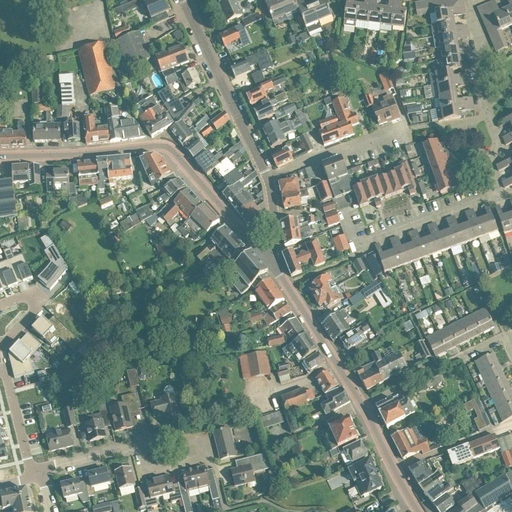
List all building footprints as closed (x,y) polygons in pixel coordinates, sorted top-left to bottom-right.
[(163,0),(155,0),(153,1),(140,6),(144,14),(148,12),(152,19),(169,12),(163,0)] [(237,3),(244,0),(226,0),(219,3),(228,23),(242,16),(237,3)] [(263,0),(273,22),(286,16),(279,0),(276,0),(273,1),(272,0),(263,0)] [(279,0),(286,16),(288,21),(301,16),(299,11),(296,2),(294,0),(279,0)] [(296,2),(299,11),(301,16),(305,27),(308,35),(322,29),(319,22),(312,5),(306,7),(302,0),(301,0),(296,2)] [(312,5),(319,22),(332,16),(325,0),(316,0),(318,2),(312,5)] [(346,0),(344,21),(344,27),(356,28),(357,22),(359,5),(353,5),(353,0),(346,0)] [(359,5),(357,22),(369,24),(371,0),(365,0),(365,6),(359,5)] [(371,0),(369,24),(380,25),(382,8),(377,8),(377,0),(371,0)] [(382,8),(380,25),(381,25),(392,27),(395,0),(389,0),(388,9),(382,8)] [(401,0),(395,0),(392,27),(404,28),(407,11),(401,11),(401,0)] [(437,25),(454,22),(453,16),(465,14),(462,0),(452,0),(454,10),(448,11),(442,12),(436,13),(437,25)] [(454,10),(452,0),(446,0),(448,11),(454,10)] [(136,1),(121,7),(114,10),(116,16),(138,8),(136,1)] [(495,19),(498,25),(500,31),(501,31),(501,30),(511,26),(505,10),(500,12),(495,1),(478,9),(482,18),(493,14),(495,19)] [(423,15),(430,14),(428,2),(421,3),(423,15)] [(417,16),(423,15),(421,3),(415,4),(417,16)] [(258,13),(243,21),(245,27),(254,23),(261,20),(258,13)] [(482,18),(484,24),(495,19),(493,14),(482,18)] [(484,24),(487,30),(498,25),(495,19),(484,24)] [(433,38),(468,32),(467,26),(455,28),(454,22),(437,25),(431,26),(433,38)] [(487,30),(489,36),(500,31),(498,25),(487,30)] [(128,26),(114,32),(117,41),(131,35),(128,26)] [(241,27),(219,37),(222,41),(221,42),(223,46),(224,46),(225,48),(231,45),(232,46),(236,44),(236,43),(247,38),(241,27)] [(489,36),(492,41),(503,36),(501,31),(500,31),(489,36)] [(441,49),(458,46),(457,40),(469,38),(468,32),(433,38),(439,37),(441,49)] [(114,42),(122,71),(128,68),(150,60),(139,33),(118,41),(114,42)] [(492,41),(494,47),(505,42),(503,36),(492,41)] [(494,47),(496,53),(508,48),(505,42),(494,47)] [(78,49),(84,74),(90,96),(117,89),(106,43),(78,49)] [(183,46),(174,50),(156,57),(162,72),(189,62),(183,46)] [(443,60),(472,56),(471,50),(459,51),(458,46),(441,49),(443,60)] [(245,62),(240,64),(231,68),(235,79),(251,72),(249,68),(259,64),(262,72),(274,67),(267,51),(245,60),(245,62)] [(365,52),(364,59),(375,61),(376,54),(365,52)] [(436,61),(438,73),(445,72),(453,71),(453,70),(464,68),(463,62),(472,61),(472,56),(443,60),(436,61)] [(122,71),(126,86),(133,84),(128,68),(122,71)] [(173,70),(163,75),(168,86),(178,82),(179,84),(180,84),(185,93),(189,91),(188,89),(200,83),(194,71),(177,79),(173,70)] [(429,74),(431,86),(469,80),(468,74),(457,76),(457,77),(454,78),(453,71),(445,72),(438,73),(429,74)] [(394,89),(387,73),(383,75),(389,90),(394,89)] [(73,76),(59,77),(59,87),(62,87),(63,107),(66,107),(75,107),(73,77),(73,76)] [(270,81),(263,84),(254,89),(255,91),(246,95),(252,106),(267,98),(264,93),(282,85),(279,78),(271,82),(270,81)] [(433,98),(456,95),(455,88),(458,87),(458,88),(470,87),(469,80),(431,86),(433,98)] [(10,85),(11,99),(20,99),(14,85),(10,85)] [(338,86),(331,88),(333,95),(340,92),(338,86)] [(158,94),(175,121),(185,111),(179,101),(176,103),(170,91),(168,92),(166,89),(158,94)] [(31,91),(32,104),(44,104),(43,90),(31,91)] [(147,130),(151,137),(152,138),(163,132),(145,100),(139,103),(134,94),(128,98),(140,119),(147,130)] [(285,94),(271,100),(262,104),(263,107),(254,111),(259,122),(275,115),(271,108),(288,100),(285,94)] [(441,109),(473,104),(472,98),(460,100),(460,101),(457,102),(456,95),(433,98),(433,99),(439,98),(441,109)] [(152,96),(145,100),(163,132),(173,126),(168,117),(165,112),(162,113),(152,96)] [(369,97),(363,99),(367,108),(373,106),(375,105),(371,96),(369,97)] [(373,108),(376,116),(379,125),(391,121),(392,122),(399,119),(391,96),(384,99),(386,103),(373,108)] [(340,124),(338,125),(343,139),(354,135),(351,127),(359,124),(355,114),(350,116),(344,98),(332,103),(340,124)] [(200,99),(194,104),(196,107),(202,101),(200,99)] [(283,109),(283,110),(286,116),(297,111),(294,104),(283,109)] [(437,110),(439,122),(460,119),(459,111),(462,111),(462,112),(474,110),(473,104),(441,109),(437,110)] [(177,126),(171,131),(182,145),(196,135),(209,124),(211,123),(207,117),(196,126),(197,128),(194,130),(193,128),(188,132),(181,122),(195,108),(190,105),(185,111),(175,121),(177,126)] [(108,121),(108,128),(110,143),(145,138),(136,122),(119,124),(117,108),(106,110),(108,121)] [(300,123),(306,134),(312,131),(301,110),(295,112),(298,119),(300,123)] [(211,123),(212,125),(217,131),(222,128),(230,122),(225,113),(211,123)] [(319,132),(321,137),(324,146),(343,139),(338,125),(335,117),(319,123),(322,131),(319,132)] [(511,127),(511,117),(498,123),(499,127),(511,123),(511,127)] [(94,118),(84,119),(85,131),(86,135),(87,145),(99,144),(97,129),(95,129),(94,123),(94,118)] [(66,125),(64,125),(65,132),(67,132),(68,142),(80,141),(80,131),(80,125),(75,125),(72,125),(72,121),(68,122),(66,125)] [(100,122),(94,123),(95,129),(97,129),(99,144),(110,143),(108,128),(103,128),(101,129),(100,122)] [(263,130),(267,139),(293,127),(290,122),(280,127),(278,122),(263,130)] [(10,138),(11,148),(27,148),(27,132),(25,132),(25,123),(18,124),(18,132),(12,132),(13,138),(10,138)] [(297,131),(300,137),(306,134),(300,123),(295,126),(293,127),(267,139),(271,149),(287,142),(285,137),(297,131)] [(34,127),(34,133),(35,143),(48,142),(47,125),(41,125),(41,127),(34,127)] [(53,125),(47,125),(48,142),(60,142),(60,126),(53,126),(53,125)] [(209,127),(201,133),(204,137),(212,132),(209,127)] [(0,132),(0,147),(0,148),(11,148),(10,138),(13,138),(12,132),(0,132)] [(303,144),(307,154),(314,151),(306,134),(300,137),(296,139),(299,146),(303,144)] [(196,135),(182,145),(194,159),(205,149),(208,146),(202,139),(200,140),(196,136),(196,135)] [(423,146),(426,155),(442,150),(440,145),(445,143),(443,138),(423,146)] [(207,177),(214,172),(227,161),(240,152),(244,149),(241,142),(230,151),(231,153),(224,158),(221,154),(214,159),(208,152),(204,156),(196,163),(207,177)] [(272,157),(277,168),(293,161),(287,147),(277,152),(278,154),(272,157)] [(426,155),(430,165),(450,158),(449,153),(444,155),(442,150),(426,155)] [(214,172),(221,181),(235,171),(228,162),(231,160),(233,163),(242,156),(240,152),(227,161),(214,172)] [(160,190),(162,189),(177,181),(163,158),(159,157),(156,156),(139,158),(151,186),(157,184),(160,190)] [(107,160),(109,182),(110,187),(114,187),(113,181),(133,179),(131,158),(107,160)] [(322,164),(335,199),(354,192),(341,158),(322,164)] [(430,165),(433,175),(449,169),(447,164),(452,162),(450,158),(430,165)] [(98,161),(101,191),(104,190),(103,182),(109,182),(107,160),(98,161)] [(511,165),(511,160),(497,165),(499,172),(511,167),(510,166),(511,165)] [(98,191),(101,191),(98,161),(78,163),(80,187),(98,185),(98,191)] [(402,163),(399,165),(400,169),(399,170),(406,189),(415,185),(406,161),(402,163)] [(13,181),(13,184),(30,183),(30,187),(40,187),(39,166),(12,167),(13,181)] [(311,168),(305,170),(307,175),(309,181),(315,179),(311,168)] [(437,184),(457,177),(456,172),(451,174),(449,169),(433,175),(434,175),(430,177),(433,185),(437,184)] [(70,196),(75,195),(74,185),(69,185),(69,171),(61,171),(61,170),(55,170),(55,172),(54,172),(54,177),(47,177),(47,193),(55,193),(55,185),(61,185),(62,193),(70,193),(70,196)] [(398,173),(390,176),(397,195),(405,191),(404,189),(406,189),(399,170),(397,170),(398,173)] [(221,181),(229,190),(243,180),(235,171),(221,181)] [(382,176),(380,177),(388,198),(397,195),(390,176),(383,178),(382,176)] [(222,196),(230,204),(247,193),(243,188),(252,182),(249,177),(248,177),(246,178),(243,180),(229,190),(229,191),(222,196)] [(299,192),(299,191),(296,177),(288,179),(288,181),(280,183),(282,195),(299,192)] [(380,177),(371,180),(378,199),(384,197),(385,199),(388,198),(380,177)] [(457,177),(437,184),(440,194),(456,188),(454,183),(459,181),(457,177)] [(511,179),(503,182),(505,189),(511,186),(511,179)] [(177,181),(162,189),(166,194),(158,200),(160,204),(164,201),(165,203),(178,193),(186,188),(179,180),(177,181)] [(371,180),(361,183),(368,202),(378,199),(371,180)] [(0,220),(18,218),(17,214),(13,184),(13,181),(0,181),(0,220)] [(332,199),(327,183),(316,187),(321,203),(332,199)] [(368,202),(361,183),(362,186),(353,189),(360,208),(369,205),(368,203),(368,202)] [(181,211),(190,219),(204,206),(188,189),(170,207),(167,205),(158,214),(158,213),(152,217),(149,219),(145,221),(151,228),(161,218),(170,227),(175,222),(172,220),(181,211)] [(309,198),(307,189),(299,191),(300,194),(282,197),(285,210),(302,206),(301,199),(309,198)] [(230,204),(239,215),(254,204),(255,203),(247,193),(230,204)] [(86,195),(76,196),(77,209),(89,204),(88,198),(86,198),(86,195)] [(334,203),(322,207),(324,214),(336,210),(334,203)] [(254,204),(239,215),(253,231),(267,222),(265,210),(261,213),(254,204)] [(488,217),(483,219),(489,235),(498,232),(491,213),(488,205),(484,206),(488,217)] [(180,229),(178,231),(186,239),(189,235),(192,232),(199,239),(205,233),(207,235),(211,231),(213,229),(220,222),(204,206),(190,219),(184,224),(180,229)] [(499,206),(495,207),(504,235),(511,232),(511,226),(508,216),(503,217),(499,206)] [(144,209),(149,219),(152,217),(147,207),(144,209)] [(142,223),(145,221),(149,219),(144,209),(136,212),(137,214),(142,223)] [(473,210),(469,211),(479,239),(489,235),(483,219),(477,221),(473,210)] [(325,215),(329,227),(340,223),(336,211),(325,215)] [(469,224),(464,226),(469,242),(479,239),(469,211),(465,213),(469,224)] [(17,214),(18,218),(19,230),(29,229),(27,213),(17,214)] [(125,233),(142,223),(137,214),(120,224),(125,233)] [(454,217),(450,218),(460,245),(469,242),(464,226),(458,228),(454,217)] [(298,218),(281,221),(283,234),(300,231),(299,229),(304,227),(303,224),(299,226),(298,218)] [(450,231),(445,233),(451,249),(460,245),(450,218),(446,220),(450,231)] [(60,226),(67,233),(72,227),(65,220),(60,226)] [(435,224),(431,225),(441,252),(451,249),(445,233),(440,235),(435,224)] [(175,234),(178,231),(180,229),(176,225),(171,230),(175,234)] [(432,238),(426,240),(432,255),(441,252),(431,225),(427,227),(432,238)] [(300,231),(283,234),(285,246),(301,242),(313,237),(310,230),(309,226),(304,227),(299,229),(300,231)] [(205,248),(195,257),(201,263),(202,262),(209,255),(210,256),(233,236),(225,227),(217,234),(210,241),(212,244),(206,249),(205,248)] [(417,231),(412,232),(422,259),(432,255),(426,240),(421,242),(417,231)] [(413,245),(408,247),(413,262),(422,259),(412,232),(409,233),(413,245)] [(333,240),(336,247),(347,243),(344,235),(333,240)] [(53,264),(38,279),(50,290),(68,270),(54,247),(48,236),(41,240),(47,250),(44,252),(53,264)] [(118,237),(113,239),(110,241),(114,247),(122,242),(119,236),(118,237)] [(228,262),(245,249),(245,248),(233,236),(210,256),(221,268),(228,262)] [(398,237),(394,239),(403,265),(413,262),(408,247),(402,249),(398,237)] [(394,252),(388,254),(393,269),(403,265),(394,239),(390,240),(394,252)] [(282,254),(287,266),(326,251),(326,250),(325,249),(323,247),(321,247),(319,247),(316,241),(306,245),(309,254),(306,256),(305,254),(304,254),(300,255),(300,256),(300,258),(297,259),(293,250),(282,254)] [(336,247),(339,254),(350,250),(347,243),(336,247)] [(379,244),(375,246),(377,251),(379,257),(384,272),(393,269),(388,254),(383,256),(379,244)] [(249,254),(245,249),(228,262),(232,268),(237,275),(232,280),(237,285),(234,286),(241,295),(252,286),(256,291),(271,280),(266,274),(269,273),(251,252),(249,254)] [(11,251),(5,254),(17,284),(23,282),(25,286),(34,282),(24,257),(15,261),(11,251)] [(326,251),(287,266),(291,277),(302,273),(299,265),(303,263),(303,265),(304,265),(308,264),(309,263),(308,261),(311,260),(315,268),(325,264),(323,258),(325,257),(326,255),(327,253),(326,251)] [(366,271),(367,271),(378,265),(374,253),(361,260),(366,271)] [(359,274),(366,271),(361,260),(353,263),(359,274)] [(0,265),(0,284),(2,290),(8,288),(10,292),(19,288),(8,263),(0,267),(0,265)] [(378,265),(367,271),(373,283),(383,277),(378,265)] [(224,271),(221,268),(209,277),(212,281),(224,271)] [(310,291),(315,299),(331,290),(327,283),(332,281),(328,275),(313,284),(316,288),(313,290),(310,291)] [(419,279),(423,290),(429,289),(425,277),(419,279)] [(271,280),(256,291),(258,294),(261,299),(266,307),(261,310),(263,313),(269,311),(276,306),(284,300),(271,280)] [(379,280),(369,287),(375,296),(385,290),(379,280)] [(320,308),(323,306),(325,304),(328,308),(343,299),(335,287),(331,290),(315,299),(320,308)] [(286,302),(277,308),(266,314),(271,325),(277,322),(283,318),(292,313),(286,302)] [(438,306),(432,309),(435,314),(441,311),(438,306)] [(330,320),(322,326),(328,335),(330,333),(335,341),(343,336),(350,331),(344,321),(347,318),(354,329),(361,324),(359,320),(350,308),(350,307),(330,320)] [(474,315),(483,333),(495,327),(486,309),(474,315)] [(426,311),(415,316),(418,322),(429,317),(426,311)] [(290,339),(294,344),(306,335),(293,315),(285,321),(279,324),(280,326),(278,327),(284,336),(283,337),(267,341),(269,349),(284,344),(287,344),(286,342),(290,339)] [(462,321),(471,339),(483,333),(474,315),(462,321)] [(227,316),(220,318),(223,326),(231,324),(228,316),(227,316)] [(43,319),(32,330),(38,336),(43,342),(44,341),(52,348),(59,340),(74,353),(83,344),(56,319),(51,326),(43,319)] [(450,327),(459,345),(471,339),(462,321),(450,327)] [(366,324),(349,336),(341,341),(348,352),(354,348),(357,352),(370,343),(367,339),(362,342),(359,337),(370,330),(366,324)] [(229,326),(221,328),(223,337),(231,335),(229,326)] [(438,333),(447,351),(459,345),(450,327),(438,333)] [(385,336),(382,330),(376,334),(380,339),(385,336)] [(426,339),(435,357),(447,351),(438,333),(426,339)] [(28,335),(9,356),(15,380),(34,375),(30,359),(41,347),(28,335)] [(306,335),(294,344),(283,352),(288,359),(293,356),(299,364),(317,352),(306,335)] [(423,342),(416,345),(424,361),(431,358),(423,342)] [(241,358),(242,366),(248,365),(250,379),(271,375),(267,352),(246,355),(246,357),(241,358)] [(357,373),(367,391),(408,370),(404,361),(399,353),(382,362),(378,354),(371,356),(375,363),(363,369),(360,363),(351,368),(355,374),(357,373)] [(319,354),(311,359),(302,365),(309,375),(326,365),(319,354)] [(475,362),(481,374),(499,366),(494,354),(475,362)] [(279,367),(280,372),(287,370),(290,370),(288,364),(279,367)] [(481,374),(486,386),(505,378),(499,366),(481,374)] [(194,370),(180,374),(186,401),(201,398),(201,397),(205,396),(208,408),(236,402),(231,383),(204,389),(204,390),(199,391),(194,370)] [(287,370),(280,372),(277,373),(279,378),(289,376),(287,370)] [(127,372),(131,389),(139,386),(135,371),(127,372)] [(139,372),(137,375),(138,378),(141,380),(145,380),(146,377),(146,374),(143,371),(139,372)] [(317,379),(325,395),(339,387),(330,372),(321,377),(317,379)] [(439,372),(422,380),(427,390),(444,381),(439,372)] [(486,386),(492,399),(510,390),(505,378),(486,386)] [(329,402),(321,406),(324,411),(326,415),(341,407),(350,402),(342,388),(340,389),(333,392),(326,396),(329,402)] [(162,401),(151,404),(155,418),(165,415),(166,419),(180,415),(175,396),(172,397),(171,393),(170,390),(168,389),(165,389),(164,392),(163,395),(164,399),(161,399),(162,401)] [(281,399),(285,407),(287,414),(309,405),(307,402),(315,399),(312,390),(306,393),(305,389),(281,399)] [(492,399),(498,411),(511,403),(511,393),(510,390),(492,399)] [(111,409),(113,417),(116,431),(133,427),(129,413),(139,411),(135,394),(121,397),(123,406),(111,409)] [(376,407),(387,429),(415,415),(412,410),(417,408),(414,401),(409,404),(407,400),(400,404),(399,402),(395,404),(392,399),(376,407)] [(478,399),(463,406),(467,413),(474,410),(478,419),(485,415),(478,399)] [(511,403),(498,411),(503,423),(511,418),(511,403)] [(77,426),(73,409),(64,411),(68,428),(77,426)] [(86,425),(88,432),(90,442),(101,439),(102,439),(102,438),(102,437),(106,436),(104,428),(111,427),(108,417),(107,411),(100,412),(102,421),(86,425)] [(281,412),(275,414),(279,425),(285,423),(281,412)] [(327,439),(332,451),(338,449),(358,439),(352,427),(353,427),(350,420),(349,420),(348,419),(344,421),(342,416),(326,423),(331,434),(328,436),(329,438),(327,439)] [(263,418),(258,420),(262,430),(267,429),(263,418)] [(392,437),(403,460),(421,452),(423,455),(430,452),(426,441),(420,427),(412,430),(411,429),(401,433),(392,437)] [(229,429),(223,431),(214,433),(220,460),(236,456),(229,429)] [(47,436),(48,442),(51,452),(73,446),(69,431),(47,436)] [(448,453),(451,463),(453,467),(500,449),(495,436),(448,453)] [(361,443),(352,447),(344,451),(347,458),(350,457),(353,464),(356,463),(356,464),(365,460),(364,459),(368,457),(361,443)] [(4,448),(0,448),(0,461),(9,460),(6,448),(4,448)] [(332,451),(329,453),(322,455),(323,460),(331,457),(332,458),(340,454),(338,449),(332,451)] [(279,453),(270,456),(275,468),(283,465),(279,453)] [(269,454),(254,457),(244,460),(246,467),(231,471),(235,487),(255,482),(253,473),(272,468),(269,455),(269,454)] [(424,462),(410,471),(419,487),(435,477),(438,474),(440,473),(443,471),(441,467),(435,458),(429,460),(431,464),(427,466),(424,462)] [(357,487),(361,498),(378,490),(380,491),(381,489),(381,488),(381,487),(382,485),(380,484),(375,474),(375,473),(369,461),(366,463),(366,462),(351,469),(351,470),(349,471),(354,483),(355,483),(357,487)] [(209,487),(215,511),(222,511),(215,480),(208,481),(205,467),(194,470),(198,490),(209,487)] [(90,481),(85,482),(89,498),(89,497),(90,501),(92,501),(91,497),(96,496),(94,488),(110,484),(114,483),(112,476),(110,469),(110,468),(109,468),(108,468),(107,468),(105,468),(106,470),(88,474),(90,479),(90,481)] [(115,472),(120,491),(136,487),(131,468),(115,472)] [(187,492),(198,490),(194,470),(182,473),(187,492)] [(511,511),(511,502),(508,496),(511,494),(511,471),(477,493),(462,504),(450,511),(511,511)] [(435,477),(419,487),(424,493),(444,478),(440,473),(438,474),(435,477)] [(171,503),(182,500),(181,496),(178,484),(173,486),(170,476),(158,479),(163,497),(169,496),(171,503)] [(444,478),(424,493),(433,505),(448,494),(453,491),(444,478)] [(462,500),(460,502),(462,504),(477,493),(481,490),(474,478),(462,485),(466,493),(460,498),(462,500)] [(149,492),(143,493),(146,508),(147,509),(152,508),(158,506),(156,499),(163,497),(158,479),(146,482),(149,492)] [(58,484),(59,486),(61,486),(65,499),(74,497),(78,496),(83,503),(90,501),(89,497),(89,498),(85,482),(80,484),(79,480),(72,482),(71,481),(67,482),(67,480),(60,481),(60,482),(59,482),(59,483),(58,483),(58,484)] [(146,508),(143,493),(142,488),(135,490),(139,509),(146,508)] [(0,510),(1,510),(1,511),(12,508),(12,511),(29,511),(26,498),(26,495),(24,489),(0,494),(0,510)] [(433,505),(438,511),(447,511),(450,510),(455,506),(451,501),(453,500),(451,496),(454,494),(453,492),(454,491),(453,491),(448,494),(433,505)] [(181,496),(182,500),(185,511),(192,511),(188,494),(181,496)]
